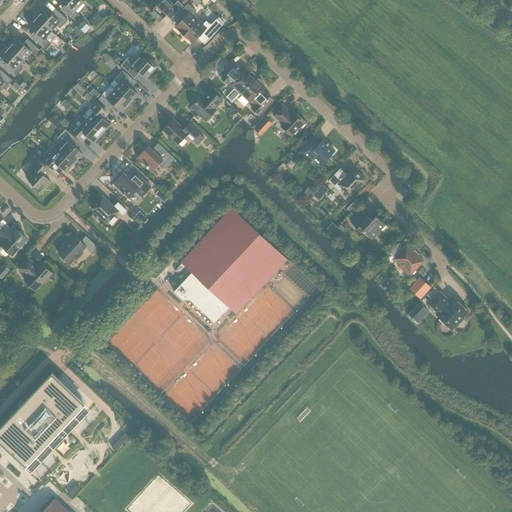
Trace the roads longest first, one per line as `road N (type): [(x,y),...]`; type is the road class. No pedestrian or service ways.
road 1 (residential): [(189,72),(221,38),(242,35),(401,178),(381,203),(452,267)]
road 2 (residential): [(61,206),(189,72)]
road 3 (track): [(77,341),(196,450)]
